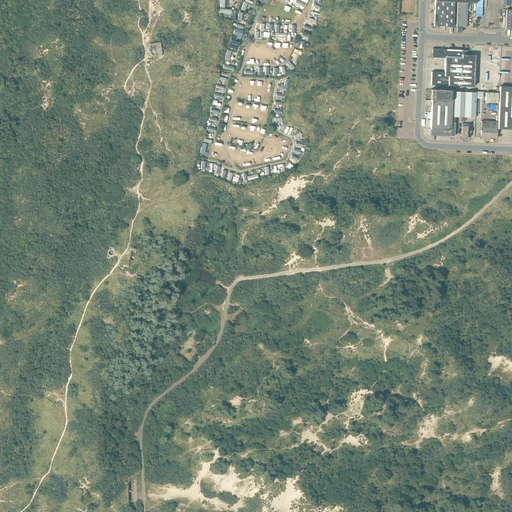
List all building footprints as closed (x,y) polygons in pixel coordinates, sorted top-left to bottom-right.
[(434,1),(434,5),(433,26),(452,27),(453,2),(434,1)] [(162,8),(162,7),(162,6),(161,5),(161,4),(160,4),(159,3),(158,3),(157,2),(156,3),(155,3),(154,4),(153,5),(153,6),(153,8),(153,9),(154,10),(155,11),(156,11),(157,11),(158,11),(159,11),(160,10),(161,10),(161,9),(161,8),(162,8)] [(456,27),(455,32),(460,33),(461,28),(465,28),(467,3),(457,2),(456,27)] [(181,9),(178,20),(190,23),(193,11),(181,9)] [(275,37),(286,37),(286,33),(279,33),(279,24),(275,24),(275,37)] [(231,36),(228,47),(235,50),(236,46),(237,46),(238,47),(239,42),(234,40),(235,37),(231,36)] [(298,39),(295,46),(300,48),(303,42),(298,39)] [(162,55),(161,42),(151,43),(150,44),(149,44),(148,47),(149,48),(148,48),(148,49),(147,49),(147,50),(147,51),(148,51),(148,52),(149,52),(150,53),(149,54),(150,55),(150,56),(151,56),(152,56),(152,57),(162,55)] [(466,50),(453,49),(453,50),(441,49),(432,48),(432,58),(444,58),(444,72),(431,72),(430,85),(473,87),(474,55),(466,55),(466,50)] [(182,71),(191,77),(195,70),(187,64),(186,66),(182,63),(180,67),(183,69),(182,71)] [(140,101),(151,90),(142,81),(135,80),(131,84),(131,92),(140,101)] [(511,86),(499,86),(498,108),(497,129),(511,129),(511,86)] [(430,100),(431,100),(451,101),(451,90),(430,89),(430,90),(431,90),(431,95),(430,99),(430,100)] [(474,118),(475,92),(452,91),(451,123),(454,123),(454,117),(474,118)] [(485,92),(485,103),(497,103),(497,93),(485,92)] [(428,129),(428,134),(430,134),(433,135),(435,135),(437,135),(439,136),(441,136),(444,136),(446,136),(448,136),(448,135),(449,135),(449,136),(450,136),(453,136),(453,135),(454,129),(454,123),(451,123),(450,123),(450,108),(451,101),(431,100),(431,101),(430,108),(429,129),(428,129)] [(481,127),(480,137),(496,138),(496,128),(497,122),(481,121),(481,127)] [(462,123),(461,137),(469,137),(470,126),(470,125),(469,125),(469,124),(468,124),(462,123)] [(200,128),(198,137),(205,139),(206,135),(206,133),(207,130),(200,128)] [(136,175),(139,167),(136,165),(129,186),(128,186),(127,190),(131,191),(131,188),(132,189),(134,182),(139,183),(141,177),(136,175)] [(198,214),(191,212),(187,226),(200,229),(204,216),(207,217),(207,215),(198,212),(198,214)] [(95,249),(95,250),(95,251),(96,251),(97,251),(99,251),(102,254),(106,259),(112,260),(112,259),(113,259),(112,264),(116,265),(125,267),(128,268),(130,261),(133,261),(134,262),(135,257),(136,257),(133,256),(131,256),(132,250),(137,251),(137,249),(133,248),(130,249),(116,246),(116,248),(109,247),(108,249),(108,250),(107,253),(107,254),(107,255),(107,257),(106,256),(100,250),(97,249),(96,249),(95,249)] [(153,297),(148,295),(143,312),(148,313),(153,297)] [(211,315),(213,306),(205,304),(203,313),(211,315)] [(139,327),(134,326),(129,342),(134,344),(139,327)] [(94,366),(93,368),(90,365),(88,364),(87,365),(86,365),(85,366),(84,368),(84,369),(89,375),(90,375),(95,371),(96,373),(99,373),(102,371),(103,367),(101,364),(97,364),(94,366)] [(63,376),(63,379),(58,378),(57,378),(56,380),(55,380),(55,381),(56,381),(55,383),(56,385),(64,386),(65,386),(67,380),(68,380),(71,379),(72,375),(70,372),(67,371),(64,373),(63,376)] [(43,383),(42,387),(43,388),(46,389),(46,387),(63,391),(63,389),(47,385),(47,383),(44,383),(43,383)] [(52,399),(56,400),(56,402),(55,405),(57,408),(60,409),(63,407),(64,404),(62,401),(61,400),(62,395),(61,393),(53,391),(52,392),(52,394),(51,394),(50,395),(51,396),(51,397),(52,399)] [(72,423),(77,422),(77,424),(79,428),(82,429),(85,428),(86,424),(85,421),(82,420),(81,420),(79,415),(77,414),(70,416),(69,418),(70,420),(69,420),(69,421),(70,421),(71,423),(72,423)] [(128,482),(114,481),(113,504),(128,504),(134,511),(135,511),(128,504),(129,482),(135,475),(134,474),(128,482)] [(43,507),(55,511),(56,511),(65,491),(51,486),(43,507)]
